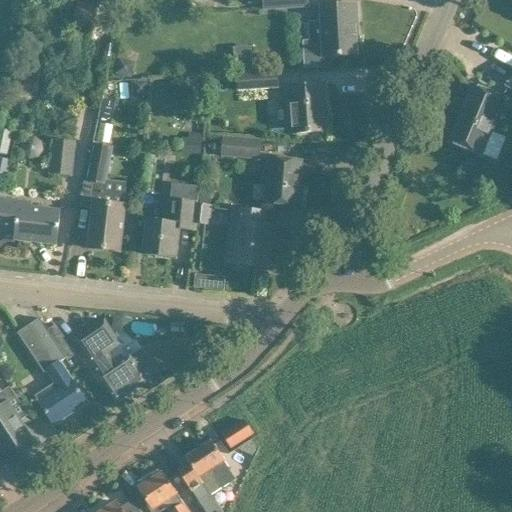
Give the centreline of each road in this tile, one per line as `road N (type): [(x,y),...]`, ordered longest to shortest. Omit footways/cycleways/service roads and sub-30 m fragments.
road 1 (tertiary): [(17,511),(243,363),(280,324)]
road 2 (tertiary): [(334,270),(446,0)]
road 3 (residential): [(280,324),(0,291)]
road 4 (tertiary): [(334,270),(363,287),(394,284),(511,226)]
